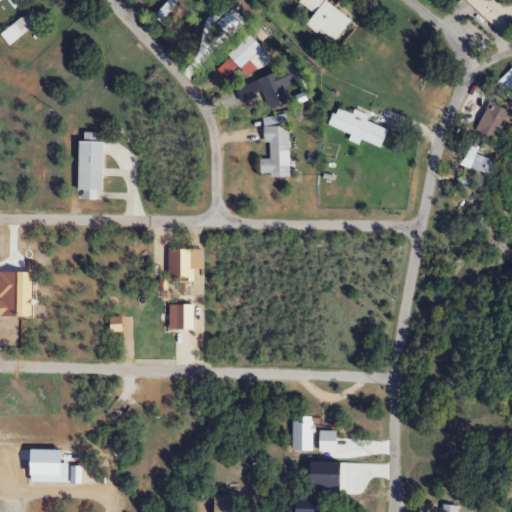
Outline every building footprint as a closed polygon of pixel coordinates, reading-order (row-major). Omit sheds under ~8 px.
[(1,0),(8,9),(20,0),(1,0)] [(345,21),(319,0),(293,0),(293,1),(309,14),(302,23),(328,43),(345,21)] [(460,0),(496,34),(511,17),(511,9),(502,0),(460,0)] [(0,29),(0,39),(5,46),(28,27),(18,15),(0,29)] [(256,48),(243,35),(211,66),(221,77),(232,66),(235,69),(256,48)] [(264,111),(282,103),(279,93),(286,90),(278,71),(254,81),(252,77),(239,82),(245,96),(256,92),(264,111)] [(468,129),(489,142),(505,115),(484,102),(468,129)] [(348,114),(330,107),(323,126),(345,134),(344,137),(375,148),(382,129),(362,122),(365,116),(349,110),(348,114)] [(284,176),(283,117),(258,117),(258,143),(263,143),(264,159),(254,159),(254,176),(284,176)] [(97,192),(98,142),(73,142),(73,200),(92,200),(92,192),(97,192)] [(460,167),(484,176),(490,161),(465,152),(460,167)] [(163,250),(163,279),(188,279),(188,269),(198,269),(198,250),(163,250)] [(164,330),(189,330),(189,305),(164,305),(164,330)]
